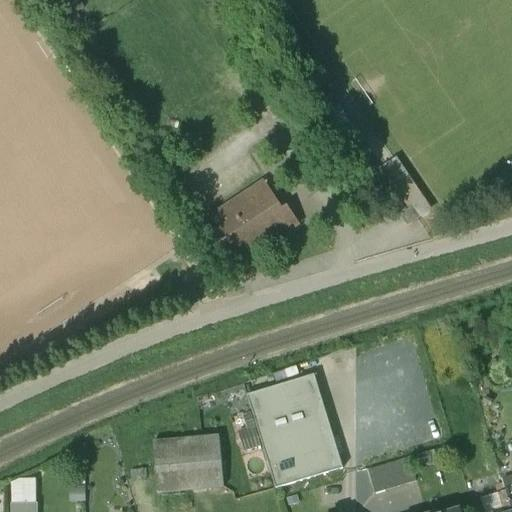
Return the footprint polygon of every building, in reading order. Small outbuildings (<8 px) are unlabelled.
[(389,164),(424,209),(435,201),(399,156),(389,164)] [(405,202),(382,167),(375,171),(379,177),(376,179),(396,208),(405,202)] [(266,182),(205,220),(218,241),(226,236),(231,244),(228,246),(238,262),(300,223),(290,208),(280,214),(276,207),(280,204),(266,182)] [(409,208),(403,212),(409,222),(416,218),(409,208)] [(193,281),(183,285),(189,306),(200,302),(193,281)] [(314,374),(247,395),(276,489),(343,468),(314,374)] [(161,487),(228,484),(225,435),(159,438),(161,487)] [(417,460),(363,466),(366,495),(419,490),(417,460)] [(40,511),(41,477),(15,477),(14,511),(40,511)] [(502,485),(494,488),(496,494),(504,492),(502,485)] [(496,494),(481,499),(485,511),(510,511),(508,503),(504,492),(496,494)]
